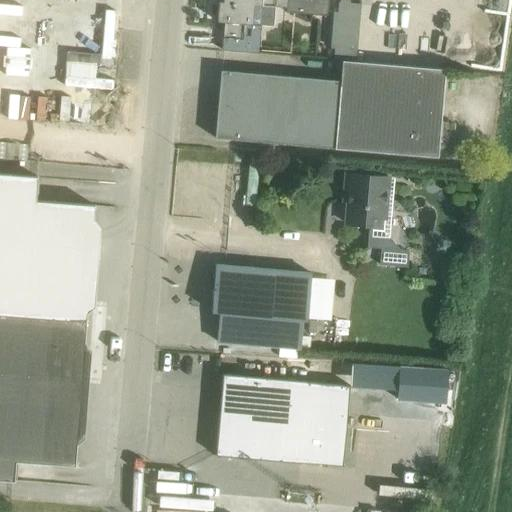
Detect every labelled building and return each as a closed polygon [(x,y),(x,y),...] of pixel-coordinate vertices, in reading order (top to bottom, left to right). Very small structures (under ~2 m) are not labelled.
[(0,0),(0,119),(110,129),(121,0),(0,0)] [(218,1),(217,21),(224,21),(223,37),(226,38),(240,39),(243,39),(244,23),(252,24),(254,4),(286,7),(286,12),(328,16),(329,0),(223,0),(223,1),(218,1)] [(337,11),(334,11),(330,48),(334,48),(333,59),(343,60),(356,61),(361,4),(350,3),(349,0),(339,0),(340,1),(338,1),(337,11)] [(226,38),(225,50),(239,52),(240,39),(226,38)] [(342,80),(220,69),(215,137),(438,155),(440,151),(452,153),(455,124),(441,122),(445,69),(356,61),(343,60),(342,80)] [(0,479),(14,480),(15,460),(75,465),(95,205),(35,200),(37,176),(0,173),(0,479)] [(345,187),(349,187),(346,223),(366,225),(366,229),(380,230),(385,176),(346,173),(345,187)] [(211,311),(219,311),(217,340),(300,348),(303,319),(307,319),(311,272),(215,264),(211,311)] [(399,366),(396,399),(445,402),(447,368),(399,366)] [(323,463),(322,466),(328,466),(328,464),(342,465),(349,385),(307,382),(307,381),(223,373),(215,455),(300,462),(300,461),(323,463)]
